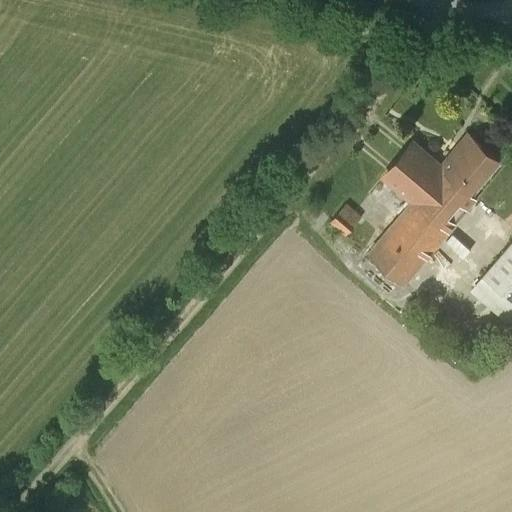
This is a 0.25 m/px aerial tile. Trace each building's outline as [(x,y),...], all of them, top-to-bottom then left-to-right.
[(460,147),(442,168),(470,192),(500,158),(470,132),(458,146),(460,147)] [(442,168),(413,143),(386,175),(413,198),(368,251),(403,281),(405,283),(478,198),(470,192),(442,168)] [(331,221),(350,236),(365,219),(357,212),(353,217),(342,208),(331,221)] [(511,241),(483,276),(511,301),(511,241)] [(403,281),(368,251),(356,265),(391,295),(403,281)]
